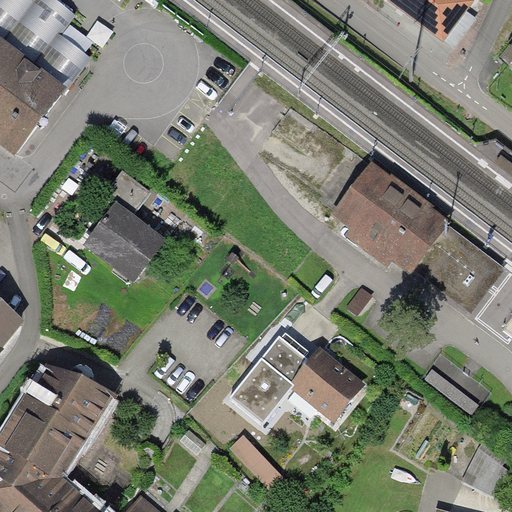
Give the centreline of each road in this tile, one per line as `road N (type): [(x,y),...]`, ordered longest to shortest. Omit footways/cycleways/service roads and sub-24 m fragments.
road 1 (residential): [(317,245),(511,376)]
road 2 (residential): [(338,0),(458,90)]
road 3 (residential): [(0,381),(31,324),(18,241)]
